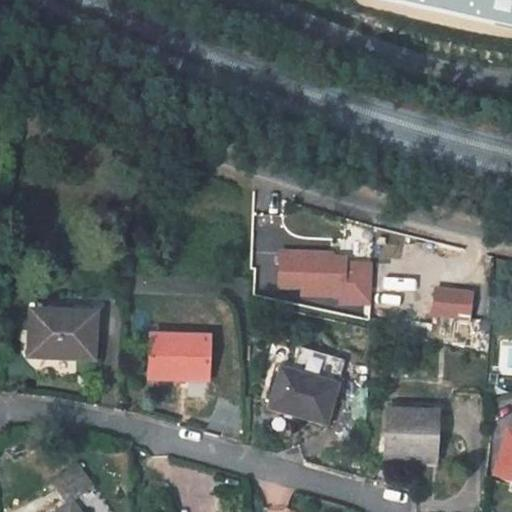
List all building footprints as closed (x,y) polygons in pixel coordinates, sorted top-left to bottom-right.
[(276,297),(371,299),(372,261),(346,260),(346,251),(277,250),(276,297)] [(95,315),(31,312),(28,358),(93,361),(95,315)] [(208,338),(151,336),(150,379),(206,381),(208,338)] [(278,368),(266,410),(326,427),(338,385),(278,368)] [(387,412),(385,461),(435,462),(436,413),(387,412)] [(511,432),(508,431),(495,474),(511,479),(511,432)] [(68,506),(59,511),(76,511),(71,505),(94,487),(77,465),(52,484),(68,506)]
